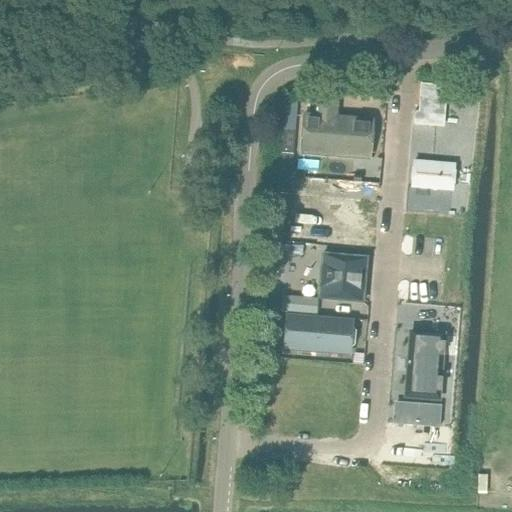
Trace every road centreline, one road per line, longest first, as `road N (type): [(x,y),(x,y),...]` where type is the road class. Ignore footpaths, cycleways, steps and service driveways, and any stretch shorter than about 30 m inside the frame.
road 1 (unclassified): [(227,443),(333,453),(362,448),(373,426),(405,52)]
road 2 (unclassified): [(227,443),(257,93),(289,67),(405,52)]
road 3 (track): [(0,83),(160,38)]
